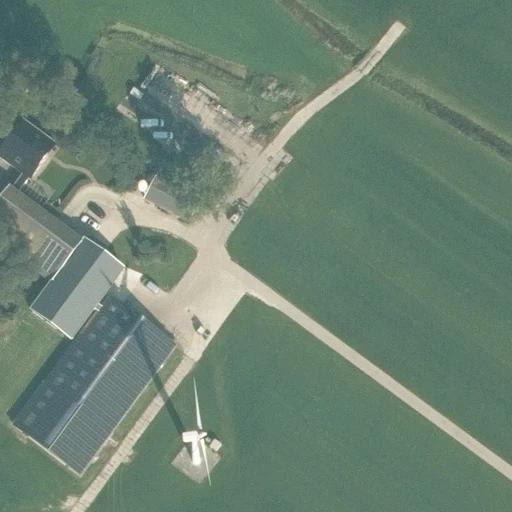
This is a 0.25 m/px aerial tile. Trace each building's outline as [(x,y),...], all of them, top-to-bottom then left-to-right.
[(123,103),(137,113),(148,98),(134,88),(123,103)] [(30,181),(47,157),(56,146),(23,122),(0,154),(0,159),(22,176),(11,190),(10,189),(0,202),(0,246),(52,285),(83,243),(17,195),(28,180),(30,181)] [(143,201),(188,225),(201,201),(156,177),(143,201)] [(64,316),(83,331),(101,307),(81,291),(88,282),(66,266),(52,285),(45,280),(30,301),(59,323),(64,316)] [(101,307),(83,331),(45,385),(12,427),(79,477),(111,435),(176,346),(109,296),(101,307)]
